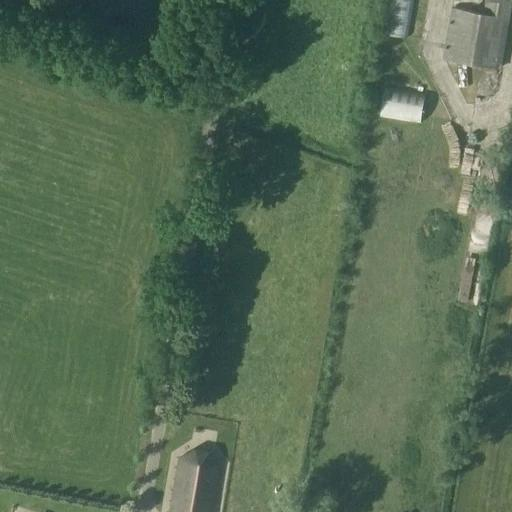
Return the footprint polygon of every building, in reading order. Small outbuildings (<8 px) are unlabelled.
[(406,37),(411,0),(390,0),(386,34),(406,37)] [(485,0),(483,13),(451,8),(443,58),(500,68),(511,0),(485,0)] [(371,119),(412,122),(413,101),(372,98),(371,119)] [(480,193),(485,163),(473,161),(469,191),(480,193)] [(213,511),(222,464),(210,448),(194,446),(177,457),(168,511),(213,511)]
